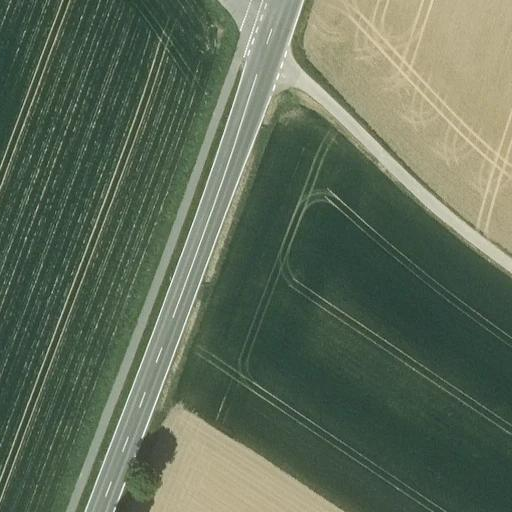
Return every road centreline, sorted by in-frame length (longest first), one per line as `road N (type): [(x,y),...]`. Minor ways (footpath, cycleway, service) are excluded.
road 1 (tertiary): [(98,511),(269,44)]
road 2 (track): [(511,267),(418,199),(269,44)]
